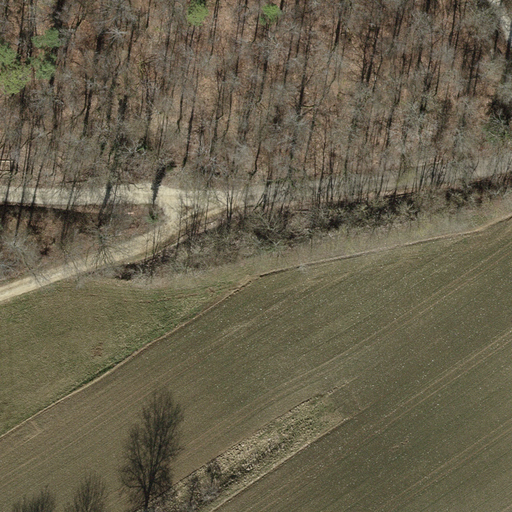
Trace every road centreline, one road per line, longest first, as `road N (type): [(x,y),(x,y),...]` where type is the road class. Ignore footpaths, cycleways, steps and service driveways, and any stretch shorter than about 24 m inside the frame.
road 1 (track): [(511,160),(226,200)]
road 2 (track): [(226,200),(0,293)]
road 3 (track): [(0,189),(226,200)]
